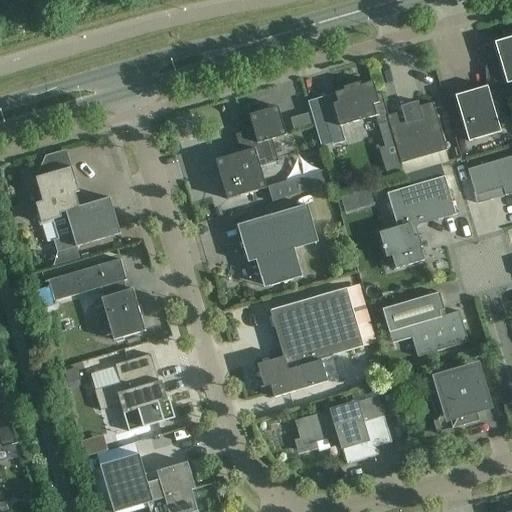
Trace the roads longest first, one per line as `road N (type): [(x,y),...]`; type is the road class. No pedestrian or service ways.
road 1 (residential): [(511,463),(348,510),(282,502),(234,437),(131,94)]
road 2 (tertiary): [(260,41),(398,0)]
road 3 (tertiary): [(131,94),(260,41)]
road 4 (tertiary): [(260,41),(125,71)]
road 5 (tertiary): [(0,132),(131,94)]
road 6 (tertiary): [(125,71),(0,107)]
